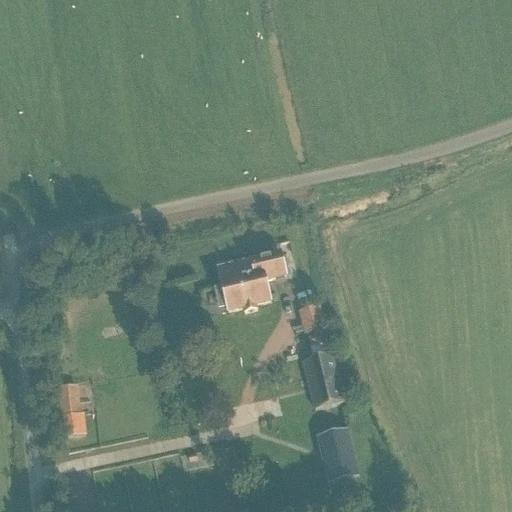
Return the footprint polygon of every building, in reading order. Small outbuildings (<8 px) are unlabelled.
[(287,278),(281,253),(216,269),(220,288),(213,290),(218,311),(225,309),(226,315),(244,311),(244,315),(258,311),(257,307),(271,304),(266,283),(287,278)] [(324,331),(318,308),(298,314),(304,336),(324,331)] [(330,334),(308,339),(310,348),(332,343),(330,334)] [(332,344),(310,349),(313,363),(335,358),(332,344)] [(318,387),(312,388),(317,409),(323,408),(323,410),(346,405),(336,360),(314,365),(314,366),(309,367),(311,375),(316,374),(318,387)] [(80,417),(77,388),(57,390),(60,419),(80,417)] [(360,482),(350,438),(320,445),(331,489),(360,482)]
